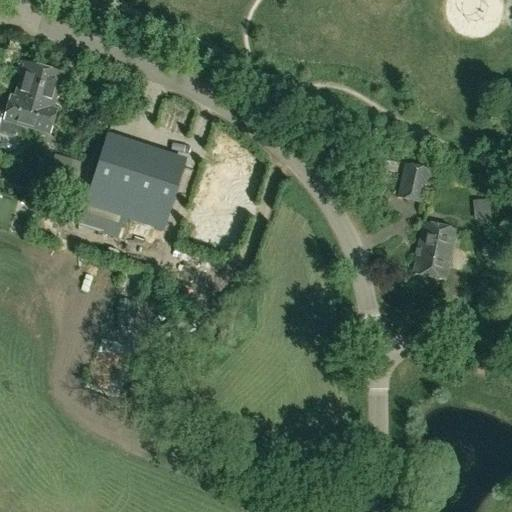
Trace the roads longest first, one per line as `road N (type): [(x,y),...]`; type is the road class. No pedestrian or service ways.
road 1 (unclassified): [(376,349),(350,242),(294,160),(248,121),(179,82),(33,23),(18,0)]
road 2 (unclassified): [(374,511),(376,349)]
road 3 (unclassified): [(376,349),(428,350),(511,374)]
